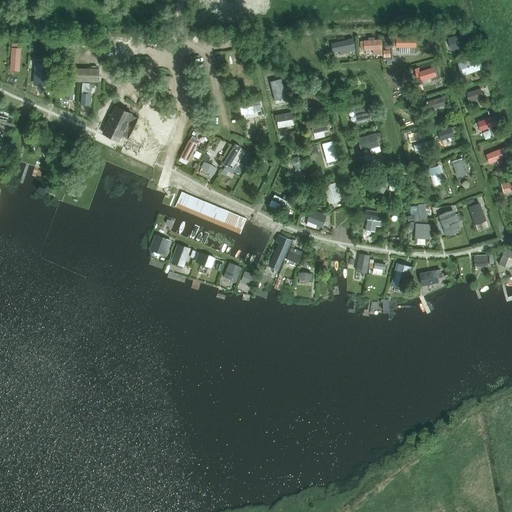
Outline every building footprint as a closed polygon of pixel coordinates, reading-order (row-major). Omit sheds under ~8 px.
[(470,45),(466,33),(448,38),(451,50),(470,45)] [(310,36),(299,39),(303,55),(315,52),(310,36)] [(415,47),(415,36),(397,36),(397,38),(393,38),(393,45),(397,45),(397,47),(399,47),(399,52),(408,52),(408,47),(415,47)] [(350,52),(348,39),(331,43),(332,52),(339,51),(340,54),(350,52)] [(381,39),(363,41),(361,41),(361,49),(364,49),(364,50),(382,49),(381,39)] [(20,71),(21,48),(11,48),(11,71),(20,71)] [(462,75),(480,70),(476,57),(457,63),(462,75)] [(435,76),(433,67),(419,71),(418,71),(420,80),(435,76)] [(31,68),(31,89),(45,89),(45,68),(31,68)] [(98,68),(62,68),(62,80),(98,81),(98,68)] [(114,89),(117,72),(109,71),(107,88),(114,89)] [(409,79),(407,72),(388,77),(390,84),(409,79)] [(285,97),(281,79),(270,82),(275,100),(285,97)] [(74,82),(64,82),(64,88),(67,88),(67,99),(74,99),(74,82)] [(351,93),(368,89),(366,82),(350,86),(351,93)] [(469,102),(483,97),(480,88),(466,92),(469,102)] [(322,108),(318,92),(304,95),(306,105),(311,104),(313,110),(322,108)] [(90,104),(90,93),(81,93),(81,104),(90,104)] [(430,110),(445,105),(442,96),(427,101),(430,110)] [(259,101),(240,104),(241,112),(256,109),(256,111),(259,110),(258,109),(260,108),(259,101)] [(139,116),(137,118),(131,115),(131,114),(115,106),(103,133),(119,141),(122,135),(128,137),(127,140),(161,156),(173,133),(139,116)] [(371,118),(368,106),(354,109),(356,121),(371,118)] [(275,122),(285,120),(295,118),(294,111),(274,115),(275,122)] [(481,131),(494,126),(491,117),(477,122),(481,131)] [(311,123),(313,133),(328,129),(326,120),(311,123)] [(452,128),(451,127),(438,131),(441,141),(454,136),(454,135),(457,134),(455,127),(452,128)] [(379,146),(377,139),(383,137),(381,131),(376,133),(357,138),(361,151),(379,146)] [(51,151),(48,139),(39,142),(42,153),(51,151)] [(180,157),(188,161),(197,144),(195,143),(190,140),(189,140),(180,157)] [(322,143),(327,162),(338,159),(333,141),(322,143)] [(427,142),(413,145),(414,151),(428,147),(427,142)] [(240,147),(234,144),(225,160),(231,163),(240,147)] [(62,161),(74,151),(70,147),(58,157),(62,161)] [(491,163),(505,157),(501,148),(487,154),(491,163)] [(292,156),(290,159),(291,163),(293,164),(295,172),(293,173),(294,177),(298,179),(301,178),(303,175),(302,171),(300,170),(300,169),(304,168),(303,162),(299,163),(299,162),(300,161),(299,157),(295,155),(292,156)] [(452,161),(457,177),(467,174),(462,158),(452,161)] [(217,168),(204,162),(201,168),(214,174),(217,168)] [(440,174),(437,164),(424,169),(431,188),(441,184),(438,175),(440,174)] [(394,173),(386,169),(375,190),(383,194),(394,173)] [(511,180),(500,184),(503,194),(511,191),(511,180)] [(328,203),(340,200),(335,182),(323,186),(328,203)] [(260,225),(182,192),(175,207),(253,240),(260,225)] [(409,213),(409,219),(428,218),(428,202),(420,202),(420,213),(409,213)] [(468,207),(475,224),(486,220),(480,202),(468,207)] [(326,215),(307,208),(305,214),(309,215),(306,221),(307,221),(306,225),(315,228),(317,225),(322,227),(326,215)] [(366,210),(364,217),(376,219),(377,216),(381,217),(382,213),(366,210)] [(460,230),(453,210),(438,215),(445,235),(460,230)] [(377,221),(367,219),(365,231),(375,233),(377,221)] [(415,223),(415,237),(430,238),(430,224),(415,223)] [(280,264),(287,248),(290,239),(278,234),(275,241),(278,242),(277,244),(271,261),(269,266),(278,269),(280,264)] [(171,240),(154,235),(149,249),(166,255),(171,240)] [(191,248),(177,243),(171,262),(184,267),(191,248)] [(291,247),(286,259),(298,263),(302,251),(291,247)] [(511,249),(504,247),(498,264),(505,267),(508,257),(511,258),(511,251),(510,251),(511,249)] [(214,258),(199,252),(195,262),(211,268),(214,258)] [(370,255),(359,253),(356,271),(367,273),(370,255)] [(488,265),(487,255),(474,256),(475,266),(488,265)] [(241,268),(229,262),(223,277),(235,283),(241,268)] [(385,264),(374,263),(372,274),(378,275),(383,275),(384,269),(385,264)] [(413,266),(396,263),(391,284),(406,287),(409,274),(411,275),(413,266)] [(442,277),(440,269),(418,273),(421,287),(438,283),(437,278),(442,277)] [(260,277),(244,271),(240,281),(251,285),(253,280),(258,282),(260,277)]
